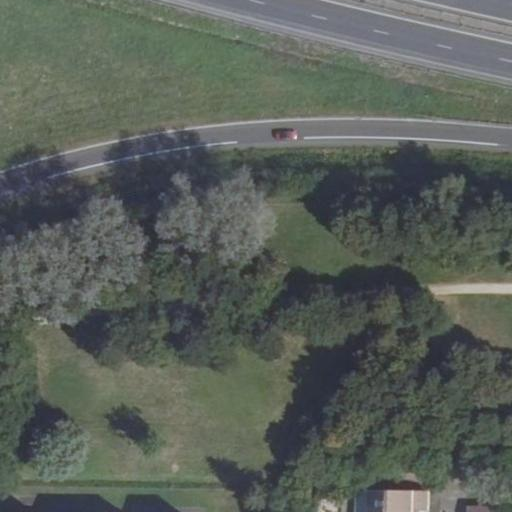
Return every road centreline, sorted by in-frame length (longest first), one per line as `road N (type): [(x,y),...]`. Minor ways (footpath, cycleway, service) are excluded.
road 1 (trunk): [(0,183),(153,143),(254,132),(511,138)]
road 2 (trunk): [(248,0),(511,62)]
